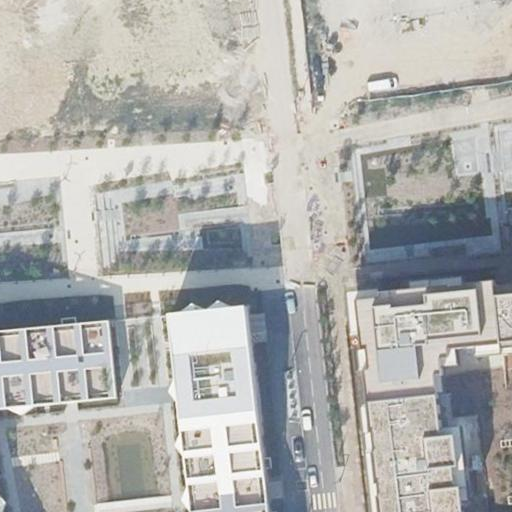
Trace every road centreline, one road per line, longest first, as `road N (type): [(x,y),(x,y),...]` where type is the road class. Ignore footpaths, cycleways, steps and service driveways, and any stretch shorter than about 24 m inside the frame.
road 1 (residential): [(286,145),(325,511)]
road 2 (unknown): [(270,0),(286,145)]
